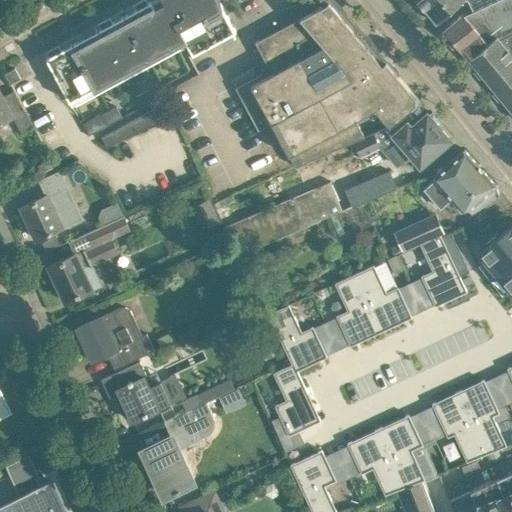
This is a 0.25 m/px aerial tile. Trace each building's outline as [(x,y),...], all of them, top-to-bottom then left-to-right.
[(46,57),(70,101),(185,39),(193,54),(236,31),(220,3),(218,4),(215,0),(157,0),(153,3),(151,0),(46,57)] [(371,51),(364,42),(352,29),(353,29),(329,0),(327,2),(325,3),(255,41),(272,72),(265,76),(263,72),(236,87),(259,130),(272,122),(296,166),(352,141),(365,135),(356,118),(375,108),(390,126),(420,100),(386,61),(382,64),(371,51)] [(443,16),(455,7),(462,15),(495,0),(416,0),(436,23),(443,16)] [(499,40),(511,33),(511,0),(495,0),(462,15),(443,30),(469,61),(496,38),(499,40)] [(511,33),(499,40),(496,38),(469,61),(489,85),(511,64),(511,33)] [(511,64),(489,85),(508,108),(511,105),(511,64)] [(15,68),(4,73),(10,83),(20,78),(15,68)] [(0,90),(0,144),(0,146),(21,134),(45,177),(59,171),(14,88),(2,94),(0,90)] [(141,107),(155,99),(151,91),(149,88),(135,96),(141,107)] [(165,102),(101,136),(107,147),(171,112),(165,102)] [(116,106),(102,114),(108,124),(122,117),(116,106)] [(433,112),(432,113),(430,115),(427,112),(412,125),(408,121),(393,134),(386,126),(365,135),(352,141),(360,157),(396,138),(420,166),(451,139),(438,124),(440,121),(433,112)] [(496,185),(464,149),(433,177),(435,180),(424,189),(441,208),(451,198),(462,210),(467,206),(472,212),(498,194),(496,185)] [(379,194),(403,184),(397,171),(375,180),(369,165),(226,225),(231,236),(239,255),(379,194)] [(46,194),(21,205),(36,238),(63,226),(62,225),(78,217),(69,198),(71,197),(72,197),(60,170),(59,171),(45,177),(40,179),(46,194)] [(219,222),(208,199),(191,207),(203,231),(214,225),(220,222),(219,222)] [(403,249),(418,243),(444,232),(436,213),(395,231),(403,249)] [(101,285),(92,264),(119,252),(112,238),(130,229),(124,215),(68,241),(69,241),(87,233),(93,246),(85,250),(85,249),(76,253),(75,253),(49,265),(66,301),(101,285)] [(511,223),(478,252),(511,294),(511,223)] [(451,232),(441,236),(460,276),(469,271),(451,232)] [(422,276),(410,282),(415,292),(427,286),(435,304),(435,305),(467,291),(460,276),(441,236),(440,233),(420,243),(433,270),(421,275),(422,276)] [(404,267),(397,252),(387,256),(394,271),(404,267)] [(374,264),(355,273),(381,330),(412,316),(411,315),(403,297),(415,292),(410,282),(398,287),(398,286),(386,292),(374,264)] [(337,316),(325,322),(330,331),(342,326),(350,343),(351,345),(381,330),(355,273),(335,282),(348,310),(336,315),(337,316)] [(289,304),(269,313),(292,363),(293,363),(296,370),(297,369),(327,355),(326,354),(318,337),(330,331),(325,322),(313,327),(313,326),(301,331),(289,304)] [(146,333),(133,339),(127,326),(132,322),(133,315),(131,310),(125,306),(119,307),(77,326),(93,360),(104,355),(108,353),(107,353),(108,353),(110,357),(108,358),(113,369),(154,351),(146,333)] [(101,379),(110,397),(119,393),(125,406),(123,407),(122,409),(126,417),(128,417),(130,416),(132,420),(159,408),(159,407),(174,400),(173,400),(170,401),(160,382),(146,388),(141,378),(147,375),(140,361),(101,379)] [(281,416),(272,420),(284,447),(298,441),(294,432),(299,430),(320,419),(297,369),(296,370),(293,363),(292,363),(274,372),(287,399),(275,404),(280,415),(281,416)] [(230,378),(197,394),(201,404),(207,401),(219,396),(235,388),(230,378)] [(484,379),(458,391),(487,452),(506,444),(492,414),(499,411),(497,407),(509,402),(504,392),(492,397),(484,380),(484,379)] [(252,380),(245,384),(248,392),(256,389),(252,380)] [(235,388),(219,396),(226,412),(245,403),(238,387),(235,388)] [(441,421),(429,427),(434,437),(445,431),(447,435),(454,432),(467,460),(487,452),(458,391),(432,403),(433,404),(441,421)] [(216,422),(214,416),(207,401),(201,404),(164,421),(171,436),(142,449),(149,464),(152,463),(166,495),(175,491),(175,492),(180,490),(179,489),(194,482),(179,449),(208,435),(212,432),(215,427),(216,422)] [(409,414),(378,428),(405,485),(425,477),(411,449),(423,443),(422,442),(434,437),(429,427),(417,432),(409,415),(409,414)] [(354,457),(342,462),(347,472),(359,466),(361,471),(362,472),(373,467),(385,493),(405,485),(378,428),(347,442),(348,444),(354,457)] [(450,498),(449,498),(454,510),(453,510),(453,511),(511,511),(511,443),(456,467),(466,491),(450,498)] [(322,449),(291,464),(313,511),(335,511),(337,511),(324,484),(336,479),(335,477),(347,472),(342,462),(331,467),(325,455),(322,449)] [(66,511),(52,480),(44,484),(29,455),(5,466),(20,500),(18,502),(22,511),(66,511)] [(431,511),(435,511),(423,480),(408,486),(417,511),(431,511)] [(222,511),(213,491),(194,500),(199,511),(222,511)]
